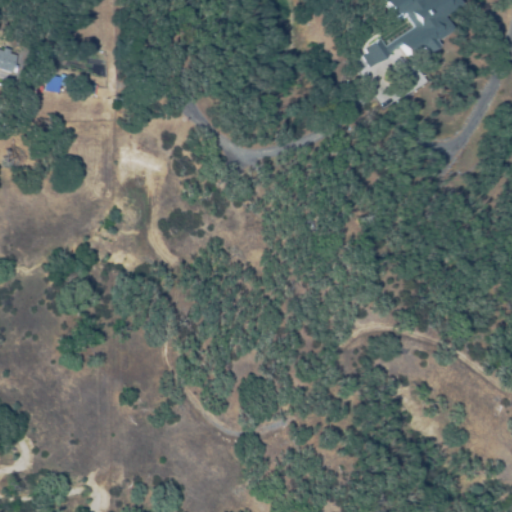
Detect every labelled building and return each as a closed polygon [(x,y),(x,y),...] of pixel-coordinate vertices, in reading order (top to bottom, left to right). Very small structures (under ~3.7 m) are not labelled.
[(448,0),(454,9),(437,20),(445,33),(429,44),(433,50),(422,57),(417,50),(403,59),(396,49),(366,69),(358,58),(363,55),(360,51),(376,41),(382,50),(410,32),(402,19),(392,25),(375,0),(448,0)] [(0,48),(15,54),(9,72),(0,68),(0,48)] [(61,76),(59,91),(44,89),(46,74),(61,76)] [(94,84),(92,94),(81,92),(83,82),(94,84)] [(29,91),(30,83),(43,84),(42,92),(29,91)]
